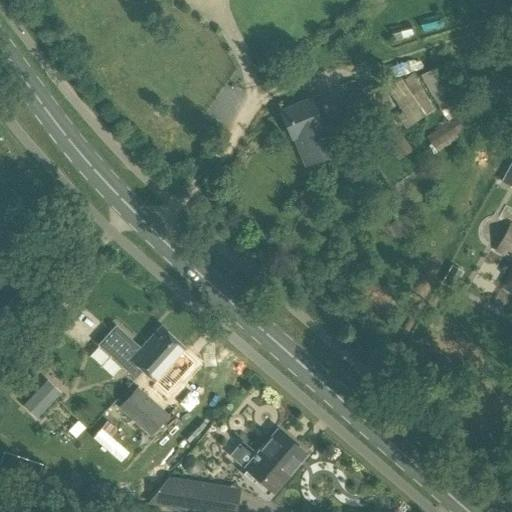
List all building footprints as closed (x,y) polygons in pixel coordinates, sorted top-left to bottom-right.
[(419,12),(398,18),(401,29),(422,23),(419,12)] [(420,75),(440,111),(462,99),(442,64),(420,75)] [(360,89),(361,92),(344,100),(351,117),(369,110),(373,117),(394,107),(381,79),(360,89)] [(386,89),(402,112),(396,116),(406,129),(435,110),(420,89),(413,95),(402,79),(386,89)] [(281,111),(304,166),(338,152),(335,144),(337,143),(329,122),(321,125),(310,99),(281,111)] [(511,281),(508,288),(511,290),(511,223),(496,252),(511,260),(511,281)] [(105,337),(99,344),(137,378),(143,371),(174,337),(161,325),(141,348),(116,325),(105,337)] [(174,337),(143,371),(156,383),(187,348),(174,337)] [(66,401),(80,420),(108,400),(95,381),(66,401)] [(45,386),(25,408),(37,419),(57,397),(45,386)] [(138,387),(119,407),(150,435),(169,415),(138,387)] [(85,427),(78,421),(68,431),(76,437),(85,427)] [(137,450),(111,426),(102,436),(128,459),(137,450)] [(246,467),(242,471),(263,489),(267,485),(274,492),(307,454),(278,429),(246,467)] [(42,464),(3,451),(0,461),(0,471),(36,483),(42,464)] [(146,504),(198,511),(238,511),(243,489),(169,476),(146,504)] [(46,490),(45,491),(61,498),(64,492),(66,488),(49,481),(46,490)]
